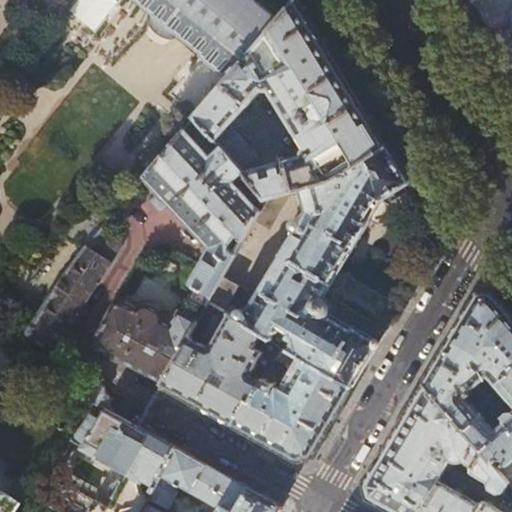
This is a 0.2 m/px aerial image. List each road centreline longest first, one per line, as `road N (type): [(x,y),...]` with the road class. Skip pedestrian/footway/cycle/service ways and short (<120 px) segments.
road 1 (residential): [(509,187),(321,499)]
road 2 (unknown): [(154,407),(84,364),(74,343),(153,235)]
road 3 (primary): [(389,0),(509,187)]
road 4 (residential): [(154,407),(321,499)]
